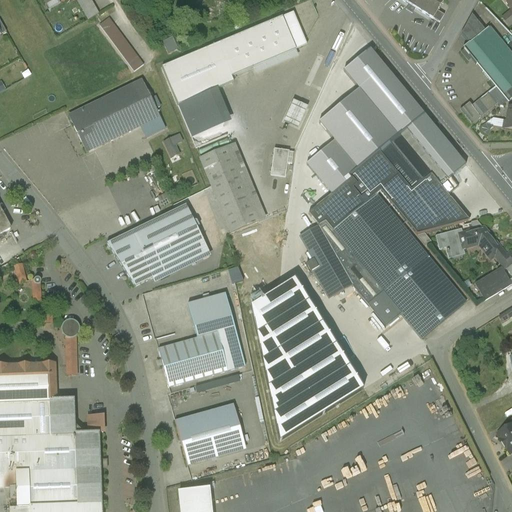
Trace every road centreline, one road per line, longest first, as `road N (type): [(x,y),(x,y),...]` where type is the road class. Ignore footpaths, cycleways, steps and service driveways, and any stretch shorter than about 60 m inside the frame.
road 1 (residential): [(0,159),(120,324),(135,358),(158,511)]
road 2 (residential): [(511,300),(447,341),(445,369),(511,500)]
road 3 (unknown): [(359,16),(309,150)]
